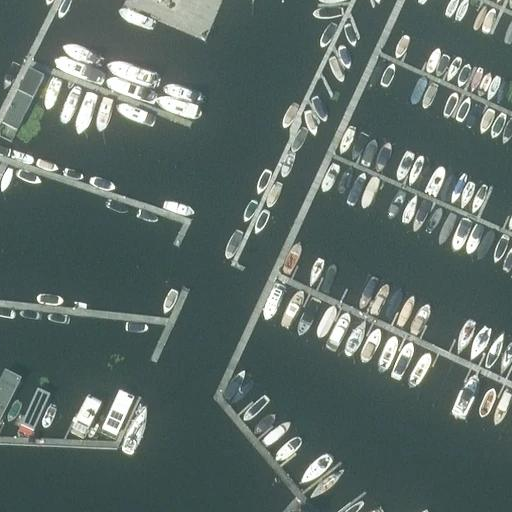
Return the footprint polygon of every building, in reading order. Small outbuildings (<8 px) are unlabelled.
[(202,41),(117,9),(110,24),(194,61),(202,41)] [(32,102),(16,94),(0,127),(0,139),(11,145),(32,102)] [(0,430),(17,393),(5,388),(0,397),(0,430)] [(51,396),(38,390),(18,434),(32,440),(51,396)] [(84,436),(96,441),(115,401),(102,395),(84,436)]
